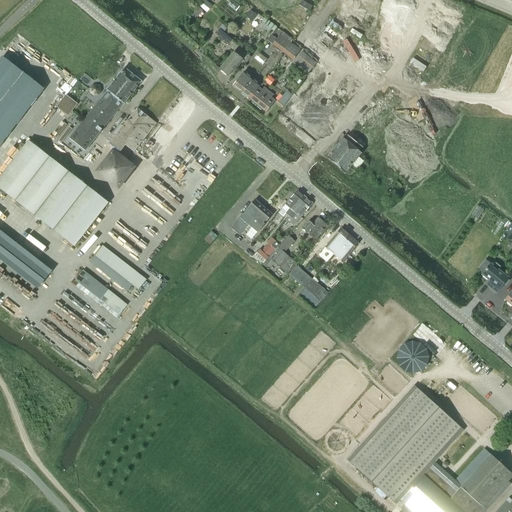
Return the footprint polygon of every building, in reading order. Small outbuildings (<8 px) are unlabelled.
[(390,0),(383,15),(404,25),(411,11),(390,0)] [(389,0),(390,0),(411,11),(416,0),(389,0)] [(446,4),(440,15),(455,22),(457,19),(464,22),(456,38),(475,47),(486,25),(467,16),(466,17),(459,14),(460,11),(446,4)] [(383,15),(376,29),(397,40),(404,25),(383,15)] [(261,23),(257,28),(268,36),(272,31),(273,32),(276,28),(264,19),(261,23)] [(376,29),(369,44),(390,54),(397,40),(376,29)] [(271,36),(267,41),(293,60),(296,55),(296,54),(299,51),(291,45),(288,49),(287,48),(286,47),(292,40),(282,33),(276,40),(271,36)] [(456,38),(446,59),(465,69),(475,47),(456,38)] [(369,44),(362,58),(383,69),(390,54),(369,44)] [(303,52),(298,58),(312,69),(316,63),(303,52)] [(229,74),(241,59),(233,53),(220,69),(228,76),(229,75),(230,74),(229,74)] [(0,141),(40,90),(2,60),(0,63),(0,141)] [(122,103),(124,104),(141,82),(124,68),(106,90),(108,91),(69,139),(84,151),(122,103)] [(241,92),(252,79),(243,72),(232,85),(241,92)] [(250,100),(259,89),(258,88),(260,85),(252,79),(241,92),(250,100)] [(259,89),(250,100),(257,105),(268,92),(264,88),(262,91),(259,89)] [(317,99),(309,107),(328,125),(347,104),(332,90),(321,102),(317,99)] [(265,112),(274,101),(270,98),(272,95),(268,92),(257,105),(265,112)] [(282,108),(291,96),(285,92),(276,104),(282,108)] [(379,100),(368,114),(383,127),(395,113),(379,100)] [(306,120),(295,132),(309,145),(328,125),(309,107),(301,116),(306,120)] [(108,144),(127,159),(155,124),(137,108),(108,144)] [(368,114),(356,128),(372,140),(383,127),(368,114)] [(342,139),(326,158),(345,173),(351,166),(356,169),(362,162),(357,158),(361,154),(342,139)] [(0,186),(73,244),(104,203),(29,144),(0,181),(0,186)] [(117,187),(132,168),(113,153),(98,172),(117,187)] [(302,203),(305,198),(297,191),(277,214),(282,218),(284,215),(287,218),(291,213),(292,214),(296,209),(294,207),(300,201),(302,203)] [(300,218),(312,204),(305,198),(302,203),(300,201),(294,207),(296,209),(292,214),(291,213),(287,218),(285,221),(292,226),(293,226),(300,218)] [(245,229),(263,208),(255,200),(245,211),(243,215),(242,214),(230,228),(239,236),(245,229)] [(265,223),(264,222),(265,222),(272,215),(263,208),(245,229),(254,236),(265,223)] [(315,239),(326,226),(317,219),(311,225),(308,222),(302,229),(315,239)] [(334,255),(349,236),(341,229),(325,247),(334,255)] [(293,262),(283,253),(294,242),(288,236),(268,258),(278,267),(284,273),(293,262)] [(342,262),(358,243),(349,236),(334,255),(342,262)] [(279,245),(271,238),(267,243),(275,250),(279,245)] [(274,251),(268,245),(261,252),(267,258),(274,251)] [(508,279),(499,271),(500,270),(500,267),(495,263),(492,263),(491,265),(490,264),(490,265),(485,261),(478,269),(483,273),(481,275),(488,281),(485,285),(496,293),(508,279)] [(312,280),(296,266),(289,274),(306,288),(312,280)] [(325,291),(312,280),(306,288),(318,299),(325,291)] [(443,494),(423,475),(463,430),(414,386),(347,460),(396,505),(403,497),(403,498),(400,501),(401,502),(391,511),(400,511),(401,511),(479,511),(511,476),(511,474),(484,449),(443,494)] [(511,511),(511,495),(496,511),(511,511)]
